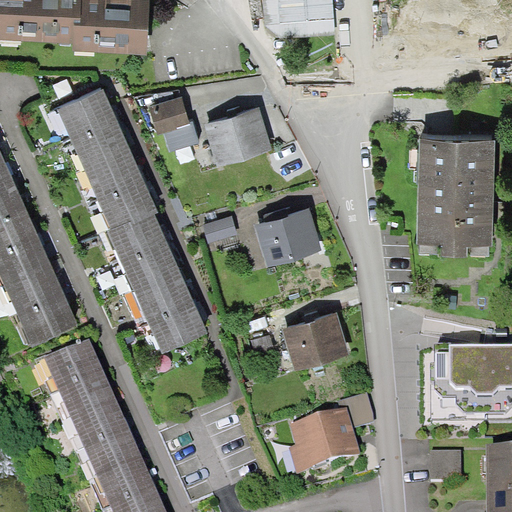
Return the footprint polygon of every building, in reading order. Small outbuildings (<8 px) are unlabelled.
[(0,0),(0,39),(74,43),(73,52),(147,55),(150,0),(0,0)] [(332,0),(264,0),(267,31),(279,39),(334,35),(332,0)] [(511,0),(374,0),(382,74),(511,69),(511,0)] [(58,111),(71,141),(117,120),(110,104),(104,90),(58,111)] [(182,96),(149,107),(157,135),(164,133),(177,129),(177,127),(190,123),(182,96)] [(260,108),(205,125),(217,167),(273,150),(264,120),(260,108)] [(71,141),(85,170),(130,150),(124,136),(117,120),(71,141)] [(193,122),(190,123),(177,127),(177,129),(164,133),(170,151),(199,143),(193,122)] [(495,141),(420,139),(419,175),(417,244),(442,245),(442,257),(467,258),(468,246),(493,246),(495,141)] [(0,183),(13,178),(7,164),(0,148),(0,183)] [(85,170),(98,200),(144,179),(138,166),(130,150),(85,170)] [(0,183),(0,214),(24,204),(18,191),(13,178),(0,183)] [(98,200),(111,228),(130,220),(133,226),(156,216),(159,214),(152,198),(144,179),(98,200)] [(0,214),(0,248),(37,233),(31,218),(24,204),(0,214)] [(309,208),(254,226),(267,267),(323,249),(313,221),(309,208)] [(107,230),(123,267),(169,246),(164,234),(156,216),(133,226),(130,220),(111,228),(107,230)] [(232,216),(203,225),(208,243),(237,235),(232,216)] [(0,248),(0,277),(3,284),(51,263),(44,247),(37,233),(0,248)] [(176,261),(169,246),(123,267),(135,293),(181,273),(176,261)] [(3,284),(16,314),(64,293),(57,277),(51,263),(3,284)] [(187,288),(181,273),(135,293),(147,322),(193,301),(187,288)] [(64,293),(16,314),(30,346),(78,325),(71,308),(64,293)] [(201,320),(193,301),(147,322),(161,354),(208,334),(201,320)] [(311,321),(283,329),(296,371),(349,355),(336,313),(311,321)] [(45,358),(59,389),(104,369),(97,354),(90,338),(45,358)] [(449,344),(449,382),(456,388),(471,388),(477,395),(493,395),(499,387),(511,387),(511,344),(478,344),(449,344)] [(59,389),(70,415),(115,395),(109,381),(104,369),(59,389)] [(338,401),(341,408),(346,407),(352,426),(374,420),(374,413),(367,392),(338,401)] [(70,415),(84,446),(129,426),(123,411),(115,395),(70,415)] [(341,408),(290,424),(296,444),(289,447),(297,472),(361,453),(356,439),(352,426),(346,407),(341,408)] [(84,446),(97,474),(142,454),(135,438),(129,426),(84,446)] [(511,511),(511,443),(487,444),(487,499),(487,511),(511,511)] [(461,449),(430,450),(431,479),(461,478),(461,449)] [(97,474),(110,504),(155,484),(147,466),(142,454),(97,474)] [(110,504),(113,511),(166,511),(168,511),(160,495),(155,484),(110,504)]
